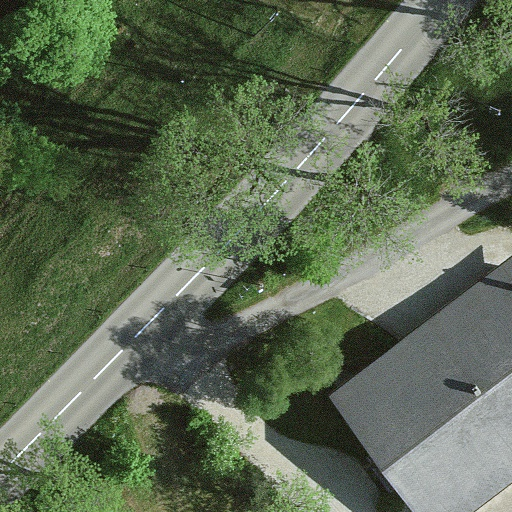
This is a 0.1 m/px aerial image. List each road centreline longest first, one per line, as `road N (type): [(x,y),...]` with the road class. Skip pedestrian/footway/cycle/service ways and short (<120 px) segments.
road 1 (secondary): [(93,384),(442,0)]
road 2 (residential): [(511,178),(343,276),(93,384)]
road 3 (secondary): [(0,480),(93,384)]
